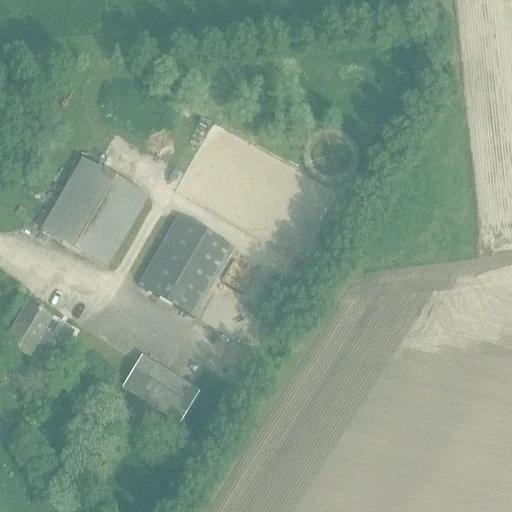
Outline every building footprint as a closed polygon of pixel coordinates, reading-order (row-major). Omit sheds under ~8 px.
[(106,269),(147,198),(80,160),(40,231),(106,269)] [(176,217),(136,287),(194,320),(234,250),(176,217)] [(226,266),(245,277),(255,260),(235,249),(226,266)] [(43,336),(51,322),(25,307),(3,346),(29,361),(35,350),(62,366),(66,359),(61,356),(74,333),(63,326),(54,342),(43,336)] [(183,348),(196,359),(204,351),(191,339),(183,348)] [(141,358),(121,390),(177,424),(197,392),(141,358)]
